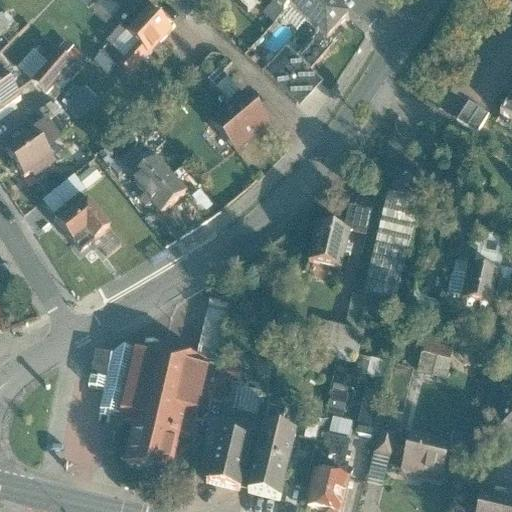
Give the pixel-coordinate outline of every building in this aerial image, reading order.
[(265,0),(283,15),(288,9),(295,0),(265,0)] [(325,0),(295,0),(288,9),(318,37),(298,59),(311,71),(333,47),(327,41),(347,19),(325,0)] [(148,13),(125,35),(136,46),(127,56),(138,67),(147,56),(149,58),(171,35),(148,13)] [(34,76),(56,96),(80,61),(58,46),(34,76)] [(285,50),(262,74),(263,75),(293,104),(302,94),(308,93),(316,85),(316,79),(286,51),(285,50)] [(218,70),(207,81),(228,102),(239,91),(218,70)] [(2,78),(0,79),(0,120),(21,106),(2,78)] [(83,87),(66,104),(81,119),(98,102),(83,87)] [(511,88),(499,111),(511,118),(511,88)] [(245,97),(212,126),(235,153),(269,124),(245,97)] [(478,135),(489,116),(467,103),(456,122),(478,135)] [(46,128),(3,156),(23,186),(52,167),(45,157),(61,147),(46,128)] [(186,198),(155,163),(129,186),(160,221),(186,198)] [(390,181),(409,192),(420,174),(402,163),(390,181)] [(367,296),(400,301),(416,198),(383,193),(367,296)] [(85,208),(56,230),(73,252),(85,242),(93,252),(110,239),(85,208)] [(308,264),(342,271),(350,231),(317,224),(308,264)] [(451,278),(448,294),(450,298),(462,300),(461,301),(492,308),(493,301),(504,303),(508,284),(497,282),(498,275),(478,270),(468,268),(468,269),(466,279),(454,276),(451,278)] [(198,359),(222,362),(230,303),(206,300),(198,359)] [(321,350),(358,358),(363,332),(326,324),(321,350)] [(425,342),(416,375),(446,382),(454,350),(425,342)] [(136,346),(133,361),(98,352),(91,390),(104,393),(98,419),(132,426),(122,466),(141,471),(175,476),(183,438),(190,439),(195,418),(198,418),(209,365),(136,346)] [(359,360),(358,379),(384,380),(385,361),(359,360)] [(343,415),(347,392),(334,390),(329,413),(343,415)] [(511,396),(504,395),(496,435),(511,438),(511,436),(511,396)] [(373,440),(381,403),(365,399),(357,436),(373,440)] [(269,407),(248,496),(283,504),(299,433),(290,431),(294,412),(269,407)] [(224,410),(206,485),(241,493),(259,419),(224,410)] [(384,487),(397,433),(381,430),(368,483),(384,487)] [(328,437),(309,510),(317,511),(338,511),(350,466),(346,465),(351,443),(328,437)] [(451,447),(411,437),(403,469),(443,479),(451,447)] [(511,511),(511,504),(481,497),(478,511),(511,511)]
